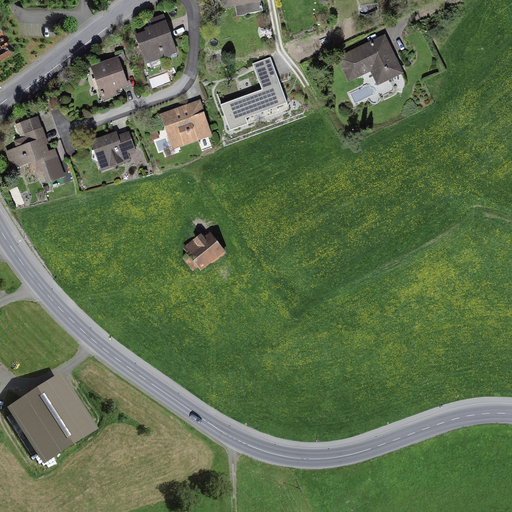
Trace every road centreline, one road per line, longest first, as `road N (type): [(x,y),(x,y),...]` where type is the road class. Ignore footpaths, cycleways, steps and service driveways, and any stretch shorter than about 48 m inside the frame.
road 1 (secondary): [(0,228),(39,285),(94,341),(256,448),(339,456),(469,415),(511,414)]
road 2 (residential): [(188,0),(188,83),(65,131)]
